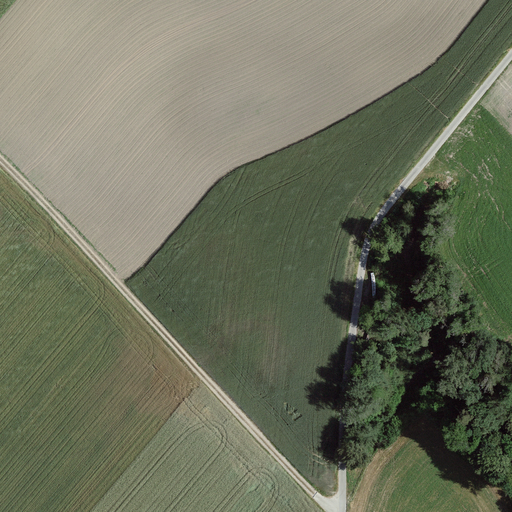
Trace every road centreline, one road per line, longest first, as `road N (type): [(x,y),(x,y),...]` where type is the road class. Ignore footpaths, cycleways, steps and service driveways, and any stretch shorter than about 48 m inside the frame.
road 1 (track): [(342,511),(341,416),(371,232),(511,52)]
road 2 (track): [(335,511),(0,158)]
